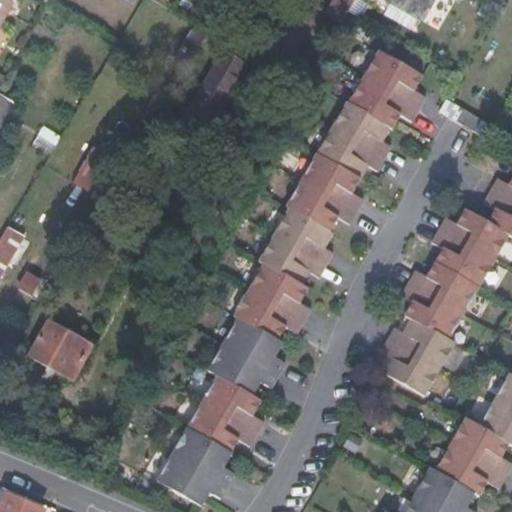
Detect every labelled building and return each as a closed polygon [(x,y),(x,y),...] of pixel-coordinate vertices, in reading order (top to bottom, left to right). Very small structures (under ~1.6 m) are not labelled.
[(0,0),(0,17),(10,1),(7,0),(0,0)] [(336,0),(332,7),(346,15),(354,0),(336,0)] [(381,0),(420,23),(434,0),(381,0)] [(209,37),(195,29),(192,33),(206,38),(209,37)] [(206,38),(192,33),(179,56),(199,68),(215,41),(209,37),(206,38)] [(220,112),(246,68),(225,56),(187,122),(234,149),(246,129),(220,112)] [(381,57),(349,109),(390,134),(401,118),(410,124),(425,102),(415,94),(422,82),(381,57)] [(439,114),(484,140),(491,129),(446,101),(439,114)] [(160,107),(152,103),(141,122),(148,126),(160,107)] [(349,109),(346,108),(315,160),(358,186),(367,172),(377,178),(392,154),(381,146),(390,134),(349,109)] [(119,148),(105,139),(104,141),(97,137),(76,171),(98,184),(119,148)] [(315,160),(284,212),(287,214),(328,238),(335,225),(348,232),(364,205),(352,198),(358,186),(315,160)] [(490,212),(482,226),(503,239),(511,243),(511,176),(506,186),(497,180),(481,206),(490,212)] [(503,239),(482,226),(461,213),(452,227),(441,220),(427,244),(438,250),(429,264),(473,290),(503,239)] [(333,241),(328,238),(287,214),(254,268),(266,275),(301,296),(309,280),(321,287),(337,260),(326,254),(333,241)] [(34,233),(14,221),(0,244),(0,264),(11,271),(19,258),(23,261),(31,249),(26,246),(34,233)] [(397,316),(403,319),(442,343),(473,290),(429,264),(422,276),(411,270),(396,294),(406,301),(397,316)] [(28,298),(39,277),(26,270),(14,291),(28,298)] [(308,300),(301,296),(266,275),(235,327),(240,330),(277,352),(284,339),(296,346),(312,319),(300,312),(308,300)] [(447,346),(442,343),(403,319),(395,332),(385,327),(369,353),(379,359),(371,372),(416,398),(447,346)] [(30,358),(71,381),(90,347),(50,323),(30,358)] [(282,356),(277,352),(240,330),(209,383),(217,387),(250,408),(259,393),(272,401),(288,375),(275,367),(282,356)] [(511,384),(500,377),(468,429),(498,447),(511,454),(511,452),(511,384)] [(185,438),(188,440),(229,465),(236,452),(249,459),(263,433),(252,427),(260,413),(250,408),(217,387),(185,438)] [(491,460),(498,447),(468,429),(454,420),(424,472),(461,493),(468,497),(476,482),(489,489),(502,466),(491,460)] [(230,466),(229,465),(188,440),(156,492),(188,511),(202,511),(207,506),(217,511),(219,511),(235,487),(222,480),(230,466)] [(463,511),(453,506),(461,493),(424,472),(418,468),(390,511),(463,511)] [(0,509),(0,511),(42,511),(43,511),(6,496),(0,509)]
